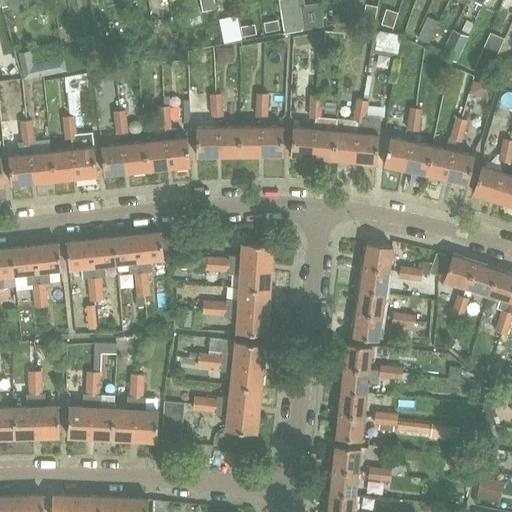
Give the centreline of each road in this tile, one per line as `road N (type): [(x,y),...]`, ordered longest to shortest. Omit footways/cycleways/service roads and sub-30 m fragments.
road 1 (residential): [(0,227),(182,208),(316,208)]
road 2 (residential): [(0,477),(287,490)]
road 3 (residential): [(287,490),(316,208)]
road 4 (residential): [(511,249),(316,208)]
